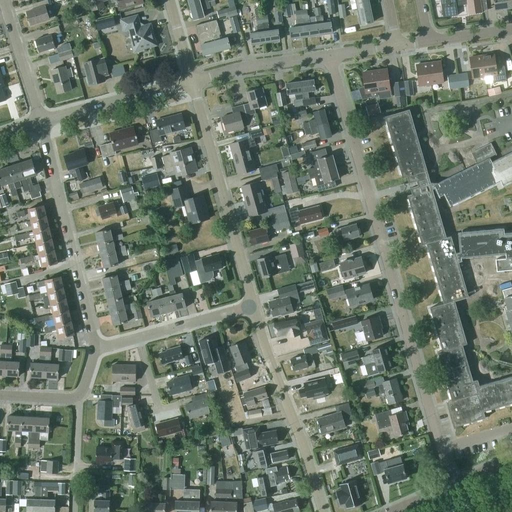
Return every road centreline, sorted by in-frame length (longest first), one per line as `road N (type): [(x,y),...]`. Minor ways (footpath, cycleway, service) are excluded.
road 1 (residential): [(452,485),(328,55)]
road 2 (residential): [(96,349),(41,123)]
road 3 (unclassified): [(252,305),(191,81)]
road 4 (unclassified): [(323,511),(252,305)]
road 5 (residential): [(96,349),(252,305)]
road 6 (residential): [(41,123),(191,81)]
road 7 (residential): [(191,81),(328,55)]
road 8 (residential): [(0,395),(79,397),(96,349)]
road 9 (residential): [(41,123),(2,0)]
